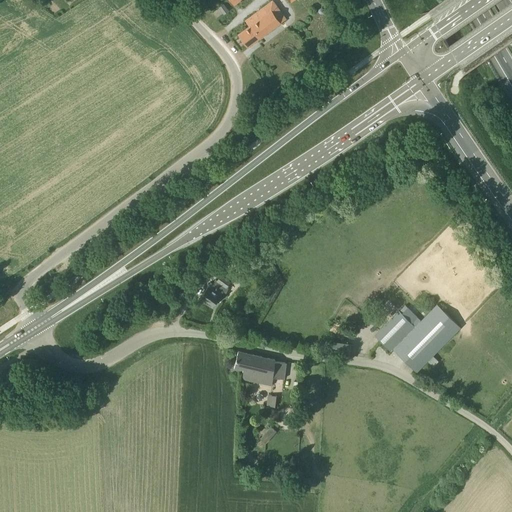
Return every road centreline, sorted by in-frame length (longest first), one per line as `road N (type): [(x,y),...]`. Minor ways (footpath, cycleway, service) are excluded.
road 1 (unclassified): [(511,451),(486,426),(370,364),(163,333),(82,369),(50,354),(35,328)]
road 2 (unclassified): [(35,328),(20,297),(24,287),(211,148),(227,123),(227,70),(163,0)]
road 3 (primary): [(402,51),(61,311)]
road 4 (primary): [(61,311),(214,222),(422,84)]
road 5 (motorway): [(422,84),(511,209)]
